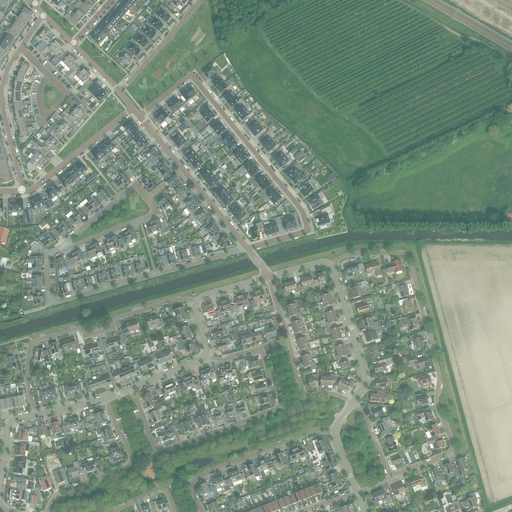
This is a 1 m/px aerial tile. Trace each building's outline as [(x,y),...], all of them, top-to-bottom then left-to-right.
[(79,0),(78,0),(76,3),(88,13),(93,6),(87,0),(84,4),(79,0)] [(129,10),(132,6),(126,0),(124,0),(124,1),(123,0),(121,3),(122,3),(129,10)] [(88,13),(76,3),(74,6),(78,10),(75,14),(82,19),(88,13)] [(122,3),(118,8),(125,14),(129,10),(122,3)] [(157,14),(167,23),(169,20),(168,20),(171,17),(167,15),(168,14),(165,13),(164,12),(167,9),(162,5),(159,8),(161,9),(157,14)] [(25,8),(22,12),(31,18),(34,14),(32,12),(25,8)] [(115,9),(113,11),(114,12),(121,18),(125,14),(118,8),(116,10),(115,9)] [(31,18),(22,12),(19,17),(28,23),(31,18)] [(114,12),(110,16),(117,23),(121,18),(114,12)] [(67,13),(64,16),(75,26),(82,19),(75,14),(72,17),(67,13)] [(153,18),(149,22),(159,31),(162,29),(161,28),(163,26),(160,23),(158,21),(157,20),(159,18),(154,13),(152,16),(153,18)] [(106,21),(113,27),(117,23),(110,16),(109,18),(108,17),(106,20),(106,21)] [(19,17),(16,21),(25,27),(28,23),(19,17)] [(16,21),(13,25),(22,31),(25,27),(16,21)] [(106,21),(103,25),(110,31),(113,27),(106,21)] [(143,32),(152,40),(154,37),(154,36),(156,34),(153,31),(150,29),(150,30),(149,29),(152,26),(147,22),(144,24),(147,27),(143,32)] [(13,25),(10,30),(19,36),(22,31),(13,25)] [(106,35),(110,31),(103,25),(101,27),(100,26),(98,28),(99,29),(107,36),(106,35)] [(38,51),(50,39),(46,35),(48,33),(47,32),(48,31),(45,29),(43,30),(44,31),(37,37),(42,42),(36,48),(38,51)] [(96,32),(95,33),(103,41),(107,36),(99,29),(96,32)] [(6,33),(16,40),(19,36),(10,30),(7,34),(6,33)] [(134,39),(144,48),(147,46),(146,45),(148,43),(145,40),(143,38),(142,37),(144,35),(139,30),(137,33),(139,35),(134,39)] [(3,37),(13,44),(16,40),(6,33),(3,37)] [(103,41),(95,33),(94,34),(93,35),(90,37),(99,45),(103,41)] [(1,42),(10,48),(13,44),(3,37),(3,38),(4,38),(1,42)] [(54,43),(50,39),(38,51),(40,49),(42,51),(42,52),(47,47),(52,51),(60,43),(57,41),(57,42),(56,41),(54,43)] [(128,49),(137,57),(139,54),(139,53),(141,51),(138,48),(136,46),(135,46),(134,46),(137,43),(132,39),(129,41),(132,44),(128,49)] [(0,44),(0,47),(7,53),(10,48),(1,42),(0,44)] [(62,46),(60,43),(52,51),(56,56),(51,61),(54,63),(64,53),(60,49),(62,47),(62,46)] [(133,56),(124,47),(120,52),(123,55),(120,58),(122,60),(122,61),(122,62),(122,63),(123,63),(124,64),(125,63),(126,63),(129,65),(131,63),(131,62),(133,60),(131,58),(133,56)] [(68,57),(64,53),(54,63),(56,66),(61,61),(66,66),(74,57),(71,55),(71,56),(70,55),(68,57)] [(76,60),(74,57),(66,66),(70,70),(65,75),(68,77),(78,67),(75,63),(76,61),(76,60)] [(25,75),(30,67),(23,63),(21,66),(22,67),(19,72),(25,75)] [(215,70),(212,66),(203,74),(205,76),(206,76),(208,79),(211,77),(213,79),(222,72),(218,67),(215,70)] [(82,71),(78,67),(68,77),(70,80),(75,75),(80,80),(88,72),(86,69),(85,70),(84,69),(82,71)] [(23,84),(25,75),(19,72),(17,78),(16,78),(15,81),(15,82),(23,84)] [(91,74),(88,72),(80,80),(84,84),(78,91),(81,93),(93,81),(89,78),(91,76),(90,75),(91,74)] [(217,89),(224,83),(225,82),(222,78),(223,77),(221,74),(216,78),(218,80),(213,85),(217,89)] [(63,84),(73,95),(77,91),(68,80),(63,84)] [(93,81),(85,89),(93,97),(94,98),(97,94),(95,92),(100,87),(95,83),(95,84),(93,81)] [(21,92),(23,84),(15,82),(14,85),(15,85),(13,92),(21,92)] [(225,82),(217,89),(220,93),(225,89),(227,92),(232,88),(234,87),(231,84),(228,86),(225,82)] [(185,91),(192,99),(197,95),(193,92),(195,90),(192,86),(190,88),(190,87),(185,91)] [(93,97),(98,102),(101,99),(102,100),(105,97),(104,96),(106,94),(100,87),(95,92),(97,94),(94,98),(93,97)] [(235,90),(232,88),(227,92),(229,94),(224,98),(228,103),(236,96),(233,92),(235,90)] [(188,103),(192,99),(185,91),(181,94),(188,103)] [(21,101),(21,92),(13,92),(14,98),(13,98),(13,102),(21,101)] [(84,100),(89,105),(93,100),(88,95),(84,100)] [(239,100),(236,96),(228,103),(231,107),(236,103),(238,105),(243,101),(241,98),(239,100)] [(76,98),(73,101),(78,106),(74,111),(83,118),(85,116),(84,115),(85,114),(83,112),(86,108),(87,108),(76,98)] [(172,102),(179,110),(183,107),(176,98),(172,102)] [(63,100),(56,107),(59,109),(62,106),(63,107),(67,103),(63,100)] [(22,110),(21,101),(13,102),(13,106),(14,105),(15,111),(22,110)] [(246,104),(243,101),(238,105),(240,108),(235,112),(239,116),(247,109),(244,105),(246,104)] [(174,114),(179,110),(172,102),(167,105),(174,114)] [(199,111),(197,112),(203,119),(211,112),(208,108),(206,109),(204,107),(199,111)] [(163,109),(158,113),(165,121),(169,118),(171,120),(174,118),(170,113),(167,115),(163,109)] [(251,113),(247,109),(239,116),(242,120),(247,116),(250,119),(255,115),(252,112),(251,113)] [(24,119),(22,110),(15,111),(16,117),(15,118),(16,121),(24,119)] [(65,111),(62,113),(73,123),(77,119),(79,121),(79,120),(80,121),(83,118),(74,111),(70,115),(65,111)] [(211,112),(203,119),(206,123),(215,116),(211,112)] [(62,113),(60,116),(65,121),(61,126),(69,133),(72,131),(71,130),(72,129),(70,127),(73,123),(62,113)] [(161,125),(165,121),(158,113),(154,117),(153,118),(156,122),(157,121),(161,125)] [(255,116),(250,120),(252,122),(246,127),(249,130),(249,129),(251,131),(260,124),(256,119),(258,118),(255,116)] [(17,125),(18,124),(19,130),(27,128),(27,127),(26,128),(24,119),(16,121),(17,125)] [(122,126),(126,131),(133,125),(132,123),(133,122),(130,120),(128,122),(124,125),(122,126)] [(210,128),(214,132),(222,126),(219,121),(210,128)] [(260,124),(251,131),(253,134),(252,134),(254,137),(260,132),(262,135),(267,130),(265,128),(264,129),(260,124)] [(133,125),(126,131),(129,135),(137,129),(133,125)] [(51,126),(49,128),(60,138),(64,134),(66,136),(66,135),(67,136),(69,133),(61,126),(57,130),(51,126)] [(222,126),(214,132),(217,137),(226,130),(222,126)] [(21,139),(30,137),(27,128),(19,130),(21,135),(19,135),(20,135),(21,139)] [(49,128),(46,131),(52,136),(48,140),(56,148),(59,145),(58,145),(58,144),(56,142),(60,138),(49,128)] [(137,129),(129,135),(133,139),(140,133),(137,129)] [(263,135),(265,138),(259,143),(261,145),(262,145),(264,147),(273,140),(269,135),(270,134),(268,131),(263,135)] [(132,140),(135,144),(144,137),(140,133),(133,139),(132,140)] [(179,133),(170,140),(173,142),(175,144),(182,138),(179,133)] [(221,142),(225,146),(233,139),(230,135),(224,140),(222,137),(217,141),(219,144),(221,142)] [(144,137),(135,144),(139,149),(136,151),(138,154),(144,149),(142,146),(148,141),(146,139),(145,139),(144,137)] [(182,138),(175,144),(177,146),(176,146),(178,149),(186,142),(182,138)] [(107,142),(105,144),(111,151),(116,147),(118,145),(114,140),(111,142),(109,139),(106,141),(107,142)] [(233,139),(225,146),(229,150),(226,153),(228,155),(233,151),(231,148),(237,144),(233,139)] [(32,140),(29,142),(38,151),(34,155),(43,163),(45,160),(44,160),(45,159),(43,157),(47,153),(36,143),(32,140)] [(36,143),(47,153),(50,149),(52,151),(53,150),(54,151),(56,148),(48,140),(43,145),(38,141),(36,143)] [(273,140),(264,147),(266,149),(265,150),(267,152),(273,148),(275,150),(280,146),(278,143),(277,144),(273,140)] [(105,144),(101,147),(107,154),(111,151),(105,144)] [(101,147),(97,150),(104,159),(103,158),(107,154),(101,147)] [(275,160),(277,163),(286,155),(282,151),(283,150),(281,147),(276,151),(278,154),(272,158),(274,161),(275,160)] [(147,160),(148,159),(156,152),(155,150),(154,150),(153,148),(148,152),(146,150),(140,155),(143,159),(145,158),(147,160)] [(196,154),(192,149),(184,156),(186,159),(187,158),(188,160),(196,154)] [(233,151),(228,155),(230,158),(233,156),(236,160),(235,161),(244,153),(241,149),(235,153),(233,151)] [(94,151),(91,153),(96,159),(93,161),(97,166),(100,163),(99,162),(104,159),(97,150),(95,152),(94,151)] [(148,170),(150,168),(157,163),(155,161),(159,157),(158,155),(158,154),(156,152),(148,159),(147,160),(149,163),(146,166),(148,170)] [(244,153),(235,161),(238,165),(248,157),(244,153)] [(199,158),(196,154),(188,160),(190,162),(189,163),(191,165),(199,158)] [(41,166),(43,163),(34,155),(26,165),(28,174),(37,164),(39,166),(40,165),(41,166)] [(290,160),(286,155),(277,163),(279,165),(278,166),(280,168),(286,163),(288,166),(293,162),(291,159),(290,160)] [(203,163),(199,158),(191,165),(192,165),(193,166),(193,167),(195,170),(203,163)] [(157,163),(150,168),(153,173),(157,170),(159,173),(168,166),(167,165),(168,165),(166,163),(164,161),(159,165),(157,163)] [(77,167),(83,174),(87,170),(81,162),(78,164),(79,165),(77,167)] [(244,165),(236,171),(238,174),(243,170),(246,174),(256,167),(252,162),(246,167),(244,165)] [(299,167),(296,162),(291,167),(293,169),(289,172),(290,172),(286,174),(288,176),(287,177),(290,180),(299,172),(296,169),(299,167)] [(164,180),(174,173),(172,170),(172,171),(168,166),(159,173),(165,180),(164,180)] [(79,177),(83,174),(77,167),(73,170),(79,179),(80,178),(79,177)] [(256,167),(246,174),(246,175),(247,174),(251,177),(248,179),(250,182),(255,178),(253,176),(259,171),(256,167)] [(211,173),(207,168),(199,175),(201,177),(202,177),(203,179),(211,173)] [(68,173),(75,182),(79,179),(73,170),(68,173)] [(118,172),(117,174),(125,184),(126,183),(127,184),(128,183),(129,182),(129,181),(130,180),(128,178),(130,176),(126,171),(124,173),(123,171),(120,174),(118,172)] [(75,182),(68,173),(64,177),(71,185),(75,182)] [(170,187),(179,179),(176,175),(174,173),(164,180),(166,183),(170,187)] [(214,177),(211,173),(203,179),(205,181),(204,181),(206,184),(214,177)] [(290,180),(295,185),(301,179),(303,182),(308,178),(305,173),(302,176),(299,173),(290,180)] [(120,188),(125,184),(117,174),(115,175),(116,177),(113,180),(114,181),(111,183),(115,188),(118,186),(120,188)] [(255,178),(250,182),(256,189),(258,187),(267,180),(263,176),(257,181),(255,178)] [(67,189),(71,185),(64,177),(62,178),(59,180),(67,189)] [(144,185),(149,190),(150,189),(153,187),(152,187),(154,186),(147,178),(144,181),(142,177),(139,179),(144,185)] [(218,182),(214,177),(206,184),(207,183),(209,185),(208,186),(210,188),(218,182)] [(170,187),(176,194),(185,187),(181,182),(179,179),(170,187)] [(307,186),(300,191),(302,194),(301,195),(304,197),(315,188),(311,183),(313,182),(311,179),(304,184),(307,186)] [(267,180),(258,187),(262,191),(259,194),(261,196),(266,192),(264,189),(270,185),(267,180)] [(52,187),(50,188),(56,196),(60,192),(63,196),(66,193),(62,188),(59,190),(54,184),(51,186),(52,187)] [(226,191),(220,184),(215,188),(217,191),(214,193),(216,196),(217,195),(219,197),(226,191)] [(99,193),(97,195),(101,200),(103,198),(105,200),(107,199),(108,199),(109,199),(109,198),(109,197),(110,196),(105,190),(105,189),(104,187),(101,189),(102,191),(100,193),(99,193)] [(177,198),(180,202),(185,198),(183,196),(189,192),(187,189),(186,187),(185,187),(176,194),(178,197),(177,198)] [(51,200),(56,196),(50,188),(48,190),(47,189),(45,191),(51,200)] [(266,192),(261,196),(264,199),(266,197),(269,201),(278,194),(274,189),(268,194),(266,192)] [(226,191),(219,197),(220,199),(219,200),(221,202),(230,196),(226,191)] [(312,201),(310,203),(312,206),(311,207),(313,209),(322,203),(320,199),(324,197),(320,192),(310,199),(312,201)] [(278,194),(269,201),(275,207),(280,203),(278,201),(281,198),(278,194)] [(91,197),(89,199),(96,208),(97,207),(98,207),(99,207),(100,206),(100,205),(101,204),(99,202),(101,200),(97,195),(95,197),(92,199),(91,197)] [(47,201),(43,203),(40,196),(37,198),(35,199),(40,209),(45,207),(47,210),(51,208),(47,201)] [(77,208),(87,198),(85,196),(75,205),(77,208)] [(161,206),(164,210),(170,206),(162,196),(161,197),(158,199),(159,199),(157,200),(162,206),(161,206)] [(230,196),(221,202),(222,202),(224,203),(223,204),(225,207),(233,200),(230,196)] [(186,205),(188,207),(196,201),(194,198),(194,199),(192,197),(187,201),(185,198),(180,202),(184,207),(186,205)] [(33,212),(40,209),(35,199),(33,200),(33,199),(30,201),(33,208),(28,209),(28,211),(30,218),(34,217),(33,212)] [(91,212),(96,208),(89,199),(87,200),(88,202),(85,205),(82,207),(86,212),(89,210),(91,212)] [(186,209),(191,215),(196,211),(194,209),(199,205),(197,203),(198,203),(196,201),(188,207),(186,209)] [(233,210),(230,212),(232,215),(233,215),(234,215),(234,216),(243,210),(237,203),(231,208),(233,210)] [(322,215),(315,217),(316,220),(317,223),(318,226),(321,225),(321,226),(326,225),(325,224),(329,222),(327,214),(332,213),(330,206),(321,210),(322,215)] [(76,209),(74,211),(81,220),(82,219),(83,219),(84,219),(85,219),(85,218),(85,217),(86,216),(84,214),(86,212),(82,207),(80,209),(77,211),(76,209)] [(195,223),(198,220),(207,214),(205,212),(204,212),(203,210),(198,214),(196,211),(191,215),(190,217),(193,221),(195,223)] [(243,210),(234,216),(235,217),(236,218),(235,219),(237,222),(240,219),(243,222),(249,217),(243,210)] [(70,217),(68,219),(72,224),(74,222),(76,224),(81,220),(74,211),(72,212),(74,214),(70,217)] [(293,228),(294,229),(297,228),(294,220),(298,219),(296,212),(290,214),(291,216),(287,217),(291,229),(293,228)] [(197,225),(200,230),(207,225),(205,222),(210,218),(208,216),(207,214),(198,220),(195,223),(197,225)] [(279,224),(282,223),(285,231),(288,230),(288,229),(291,229),(287,217),(284,219),(283,216),(278,217),(279,224)] [(276,234),(279,233),(276,225),(279,224),(278,217),(272,219),(273,221),(269,223),(270,224),(272,234),(275,233),(276,234)] [(61,221),(59,223),(67,232),(67,231),(68,231),(69,231),(70,231),(70,230),(70,229),(71,228),(69,226),(72,224),(68,219),(65,221),(63,223),(61,221)] [(159,220),(153,222),(157,230),(157,232),(163,230),(164,233),(170,231),(168,228),(166,229),(164,223),(161,224),(159,220)] [(152,232),(157,230),(153,222),(147,224),(149,229),(146,230),(148,236),(153,234),(152,232)] [(267,236),(270,235),(270,234),(272,234),(270,224),(264,226),(263,222),(260,223),(261,229),(264,228),(267,236)] [(55,229),(53,231),(57,236),(59,234),(61,236),(67,232),(59,223),(58,224),(59,226),(55,229)] [(207,231),(209,234),(217,227),(215,225),(213,223),(209,227),(207,225),(200,230),(204,234),(207,231)] [(253,240),(257,239),(256,238),(259,237),(258,233),(258,231),(257,231),(257,230),(261,229),(260,223),(253,224),(254,227),(250,229),(253,240)] [(6,243),(10,229),(0,227),(0,241),(2,242),(6,243)] [(209,237),(213,242),(218,237),(217,238),(216,235),(220,232),(219,229),(217,227),(209,234),(211,236),(209,237)] [(175,229),(173,232),(177,237),(181,234),(177,228),(175,229)] [(134,230),(128,232),(131,240),(135,239),(135,241),(141,239),(139,233),(136,235),(134,230)] [(47,233),(45,235),(52,244),(53,243),(54,243),(55,243),(55,242),(55,241),(56,240),(55,238),(57,236),(53,231),(50,233),(51,233),(48,235),(47,233)] [(124,239),(121,240),(124,248),(129,246),(128,244),(132,242),(131,240),(128,232),(122,234),(124,239)] [(43,233),(36,239),(39,242),(38,243),(42,248),(45,246),(46,248),(52,244),(45,235),(43,233)] [(119,250),(124,248),(121,240),(118,242),(116,237),(110,239),(115,249),(118,248),(119,250)] [(220,240),(218,237),(213,242),(216,245),(218,246),(219,245),(221,248),(222,247),(222,248),(230,246),(229,242),(229,241),(227,239),(228,239),(226,237),(225,237),(220,240)] [(106,246),(103,247),(105,253),(110,251),(111,252),(115,251),(115,249),(110,239),(104,241),(106,246)] [(180,252),(181,257),(182,260),(188,259),(186,250),(184,251),(181,241),(177,242),(180,252)] [(191,246),(194,254),(194,257),(200,255),(198,246),(196,247),(194,241),(190,242),(191,246)] [(30,258),(30,261),(41,260),(41,259),(42,259),(42,258),(42,257),(42,256),(41,256),(41,254),(40,254),(40,252),(41,252),(40,250),(42,248),(38,243),(31,248),(32,255),(32,258),(30,258)] [(98,244),(93,246),(96,254),(97,256),(105,253),(103,247),(100,249),(98,244)] [(88,253),(85,254),(88,260),(97,256),(96,254),(93,246),(86,248),(88,253)] [(165,249),(167,255),(169,261),(169,264),(176,262),(173,254),(171,254),(169,248),(165,249)] [(166,262),(169,261),(167,255),(158,258),(155,249),(151,250),(155,262),(157,267),(163,266),(163,265),(167,264),(166,262)] [(83,262),(88,260),(85,254),(83,255),(81,251),(75,253),(79,261),(82,260),(83,262)] [(71,260),(68,261),(70,267),(75,265),(74,263),(79,261),(75,253),(69,255),(71,260)] [(132,258),(134,265),(136,270),(137,273),(143,271),(140,263),(138,263),(136,257),(132,258)] [(71,269),(70,267),(68,261),(65,263),(63,258),(57,260),(59,265),(59,268),(60,268),(61,268),(62,272),(65,270),(66,271),(71,269)] [(30,261),(28,261),(28,263),(32,263),(32,268),(32,271),(39,270),(39,267),(41,267),(41,260),(30,261)] [(393,264),(386,266),(388,272),(394,270),(395,272),(402,270),(399,260),(392,262),(393,264)] [(122,268),(123,274),(124,277),(130,275),(130,274),(134,273),(133,271),(136,270),(134,265),(125,267),(124,261),(120,262),(122,268)] [(377,261),(373,263),(373,264),(365,266),(367,274),(375,272),(376,276),(381,275),(379,271),(380,271),(377,261)] [(356,263),(345,266),(347,274),(348,276),(349,276),(352,276),(353,274),(352,272),(358,271),(358,270),(360,270),(362,276),(365,275),(363,269),(361,263),(357,265),(356,263)] [(109,272),(111,277),(112,280),(118,278),(115,270),(113,270),(111,264),(107,265),(109,272)] [(97,275),(98,281),(99,284),(105,282),(103,273),(100,274),(99,268),(95,269),(97,275)] [(30,278),(31,280),(42,279),(42,278),(43,278),(43,277),(43,276),(42,275),(42,273),(39,273),(39,270),(32,271),(30,271),(30,273),(29,273),(29,277),(30,277),(30,278)] [(82,272),(84,279),(86,284),(87,287),(93,286),(92,285),(90,277),(88,277),(86,271),(82,272)] [(318,279),(316,280),(318,286),(323,284),(322,282),(325,281),(324,276),(324,274),(323,274),(323,273),(317,274),(318,279)] [(72,282),(73,288),(74,291),(80,289),(80,288),(84,287),(83,285),(86,284),(84,279),(75,281),(74,275),(70,276),(72,282)] [(390,285),(392,285),(395,284),(400,283),(399,278),(393,280),(392,275),(388,277),(390,285)] [(311,276),(306,277),(309,286),(311,285),(312,288),(318,286),(316,280),(313,281),(311,276)] [(302,284),(299,285),(301,291),(306,289),(305,287),(309,286),(306,277),(300,279),(302,284)] [(62,294),(68,293),(65,284),(63,285),(62,278),(59,278),(59,289),(60,289),(62,294)] [(33,287),(33,290),(39,289),(39,286),(42,286),(42,279),(31,280),(31,282),(33,282),(33,287)] [(295,292),(301,291),(299,285),(296,286),(295,281),(289,282),(292,291),(294,290),(295,292)] [(355,287),(351,288),(352,291),(353,293),(354,298),(362,296),(360,289),(367,287),(366,281),(354,284),(355,287)] [(282,290),(284,296),(289,294),(289,292),(292,291),(289,282),(283,284),(285,289),(282,290)] [(401,297),(408,295),(407,288),(406,285),(402,286),(401,283),(400,283),(395,284),(397,294),(400,293),(401,297)] [(39,289),(33,290),(33,295),(33,301),(34,301),(35,305),(42,302),(42,300),(43,300),(43,299),(44,298),(44,297),(43,296),(42,296),(42,294),(42,293),(39,294),(39,289)] [(263,290),(257,291),(260,302),(263,301),(264,301),(265,304),(267,303),(263,290)] [(254,301),(251,301),(253,308),(253,309),(256,308),(256,307),(257,306),(257,303),(258,303),(260,302),(257,291),(252,293),(254,301)] [(322,302),(331,299),(329,294),(324,295),(323,292),(317,294),(319,299),(321,299),(322,302)] [(246,295),(240,296),(243,307),(246,306),(247,306),(249,314),(254,312),(253,309),(253,308),(251,301),(248,302),(246,295)] [(237,305),(234,306),(236,312),(236,314),(241,312),(240,308),(241,307),(243,307),(240,296),(235,298),(237,305)] [(364,304),(356,306),(358,313),(369,310),(367,303),(372,302),(371,298),(363,300),(364,304)] [(406,313),(413,311),(412,307),(410,301),(408,301),(407,298),(398,301),(400,306),(403,305),(406,313)] [(322,311),(328,309),(327,306),(332,305),(331,299),(322,302),(323,305),(321,305),(322,311)] [(231,314),(236,312),(234,306),(231,307),(229,300),(223,301),(226,312),(229,311),(230,311),(231,314)] [(288,312),(297,309),(296,306),(298,305),(297,300),(291,302),(292,304),(287,306),(288,312)] [(220,310),(217,311),(219,317),(223,316),(223,313),(224,312),(226,312),(223,301),(218,303),(220,310)] [(214,319),(219,317),(217,311),(214,312),(212,305),(206,306),(209,316),(212,316),(213,316),(214,319)] [(176,316),(185,313),(183,307),(171,311),(172,313),(175,312),(176,316)] [(296,319),(302,317),(300,311),(298,312),(297,309),(288,312),(290,317),(295,316),(296,319)] [(327,319),(336,316),(334,311),(329,312),(328,309),(322,311),(324,316),(326,316),(327,319)] [(175,326),(181,325),(180,322),(186,320),(185,313),(176,316),(177,320),(174,321),(175,326)] [(157,328),(164,326),(162,318),(158,319),(157,315),(151,317),(150,316),(146,318),(149,327),(157,325),(157,328)] [(327,328),(333,326),(332,323),(337,322),(336,316),(327,319),(328,322),(326,322),(327,328)] [(404,321),(402,321),(403,326),(408,324),(410,330),(418,328),(415,318),(411,319),(410,316),(403,318),(404,321)] [(293,328),(302,326),(301,323),(303,322),(302,317),(296,319),(297,321),(292,323),(293,328)] [(367,326),(368,330),(381,326),(379,321),(374,323),(372,317),(360,320),(363,328),(367,326)] [(128,333),(139,330),(136,320),(125,323),(126,325),(122,326),(124,335),(129,333),(128,333)] [(182,334),(190,332),(188,326),(182,328),(181,325),(175,326),(177,332),(180,331),(182,334)] [(218,330),(213,331),(215,338),(227,334),(225,325),(219,326),(219,329),(218,330)] [(300,332),(301,335),(307,334),(305,328),(303,329),(302,326),(293,328),(295,334),(300,332)] [(331,333),(332,335),(341,333),(339,327),(334,329),(333,326),(327,328),(329,333),(331,333)] [(381,326),(368,330),(369,333),(365,335),(367,342),(378,339),(376,333),(382,331),(381,326)] [(192,338),(190,332),(182,334),(183,338),(179,339),(181,345),(186,343),(185,340),(192,338)] [(242,345),(247,344),(244,332),(239,334),(242,345)] [(332,344),(338,343),(337,340),(342,339),(341,333),(332,335),(333,338),(330,339),(332,344)] [(120,338),(113,339),(117,352),(121,351),(119,346),(125,344),(122,334),(119,335),(120,338)] [(308,339),(307,334),(301,335),(302,338),(296,339),(298,345),(307,343),(306,340),(308,339)] [(416,350),(423,348),(421,341),(422,341),(421,337),(419,338),(418,334),(409,336),(411,342),(413,341),(416,350)] [(227,349),(226,342),(229,341),(229,338),(222,340),(223,343),(217,345),(219,351),(227,349)] [(77,350),(80,349),(78,344),(75,345),(74,339),(70,340),(70,339),(62,341),(64,350),(76,347),(77,350)] [(112,353),(117,352),(113,339),(106,341),(106,339),(102,340),(105,350),(111,348),(112,353)] [(97,344),(90,346),(94,359),(98,357),(97,352),(103,350),(100,340),(96,341),(97,344)] [(60,358),(63,357),(61,348),(58,349),(56,343),(50,344),(53,354),(57,353),(58,356),(59,356),(60,358)] [(187,346),(186,343),(181,345),(182,350),(186,349),(187,353),(195,351),(194,344),(187,346)] [(306,352),(311,350),(310,345),(308,346),(307,343),(298,345),(300,351),(305,349),(306,352)] [(337,352),(345,350),(344,344),(339,346),(338,343),(332,344),(334,350),(336,349),(337,352)] [(371,359),(379,356),(383,355),(384,354),(384,352),(382,351),(378,352),(376,344),(368,346),(371,359)] [(90,360),(94,359),(90,346),(84,348),(83,345),(80,346),(82,356),(88,354),(90,360)] [(166,352),(163,353),(166,362),(172,359),(169,353),(172,352),(170,346),(165,349),(166,352)] [(41,349),(36,348),(34,360),(40,361),(41,358),(45,359),(46,363),(50,362),(47,350),(42,351),(43,351),(43,350),(43,349),(42,349),(42,348),(42,349),(41,349)] [(303,362),(312,359),(311,356),(313,356),(311,350),(306,352),(306,355),(301,356),(303,362)] [(337,361),(343,360),(342,357),(347,355),(345,350),(337,352),(337,355),(335,356),(337,361)] [(160,364),(166,362),(163,353),(159,355),(158,352),(152,354),(155,359),(157,358),(160,364)] [(9,370),(17,367),(14,356),(9,357),(8,354),(1,356),(3,362),(7,361),(9,370)] [(152,360),(155,359),(152,354),(147,356),(148,359),(145,361),(148,369),(154,366),(152,360)] [(415,356),(408,358),(410,366),(416,364),(417,369),(420,368),(421,367),(428,365),(426,358),(419,360),(419,359),(416,360),(415,356)] [(373,366),(376,373),(386,370),(386,367),(393,364),(391,358),(379,361),(380,364),(373,366)] [(135,361),(136,364),(137,366),(140,365),(142,371),(148,369),(145,361),(141,362),(140,359),(135,361)] [(251,369),(260,367),(258,360),(252,362),(252,359),(245,361),(247,367),(245,367),(246,370),(251,369)] [(313,362),(312,359),(303,362),(305,368),(310,366),(310,369),(316,367),(315,362),(313,362)] [(343,362),(343,360),(337,361),(338,367),(341,366),(342,369),(350,367),(349,361),(343,362)] [(138,371),(137,366),(136,364),(128,367),(131,376),(137,374),(136,372),(138,371)] [(225,366),(227,375),(229,381),(231,380),(231,377),(236,376),(235,369),(232,370),(230,365),(225,366)] [(225,376),(227,375),(225,366),(220,368),(221,373),(218,374),(220,380),(226,379),(225,376)] [(126,378),(131,376),(128,367),(122,369),(126,378)] [(210,368),(205,370),(208,379),(211,378),(212,380),(217,378),(214,372),(212,373),(210,368)] [(112,369),(111,369),(111,372),(112,373),(116,382),(121,380),(117,371),(115,372),(113,369),(112,369)] [(121,380),(126,378),(122,369),(117,371),(121,380)] [(210,382),(208,379),(205,370),(200,372),(202,377),(199,378),(201,385),(207,383),(210,382)] [(257,380),(263,379),(261,372),(256,374),(255,371),(248,373),(250,379),(253,378),(254,381),(257,380)] [(318,380),(317,374),(310,376),(310,378),(307,379),(309,385),(308,385),(309,387),(310,387),(310,388),(316,386),(314,381),(318,380)] [(321,385),(326,386),(327,377),(324,376),(324,374),(317,374),(318,380),(321,380),(321,385)] [(332,380),(336,380),(337,375),(330,374),(330,377),(327,377),(326,386),(332,386),(332,380)] [(100,375),(98,376),(99,378),(102,387),(107,386),(104,376),(101,377),(100,375)] [(109,375),(104,376),(107,386),(112,384),(109,375)] [(187,377),(191,387),(194,385),(195,389),(196,388),(197,391),(201,389),(200,387),(197,379),(194,380),(192,375),(187,377)] [(343,389),(346,381),(343,380),(344,378),(337,375),(336,380),(339,382),(337,387),(343,389)] [(422,387),(431,384),(429,377),(425,378),(424,375),(417,377),(418,382),(420,381),(422,387)] [(102,387),(99,378),(98,376),(92,377),(93,380),(96,389),(102,387)] [(388,376),(379,377),(380,380),(376,380),(376,388),(389,387),(388,382),(387,383),(387,379),(388,379),(388,376)] [(183,382),(180,384),(183,392),(186,391),(185,389),(191,387),(187,377),(181,380),(183,382)] [(91,391),(96,389),(93,380),(85,383),(87,390),(90,389),(91,391)] [(349,382),(346,381),(343,389),(348,392),(350,387),(353,388),(355,382),(350,380),(349,382)] [(76,385),(73,386),(74,396),(82,394),(81,389),(84,388),(82,382),(76,383),(76,385)] [(174,383),(169,385),(172,394),(176,393),(177,395),(178,395),(182,394),(179,387),(176,388),(174,383)] [(257,393),(266,391),(265,384),(259,386),(258,383),(255,384),(252,385),(253,391),(256,390),(257,393)] [(67,397),(74,396),(73,386),(69,387),(68,385),(62,386),(63,392),(66,392),(67,397)] [(169,395),(172,394),(169,385),(163,387),(164,390),(162,391),(166,400),(170,399),(170,398),(169,395)] [(51,390),(48,391),(49,401),(57,399),(56,394),(59,393),(57,387),(51,388),(51,390)] [(42,402),(49,401),(48,391),(44,392),(43,390),(37,391),(38,397),(41,397),(42,402)] [(384,403),(385,392),(377,391),(377,395),(371,394),(370,402),(379,403),(379,402),(384,403)] [(144,403),(153,400),(151,395),(150,393),(143,396),(144,398),(142,398),(144,403)] [(417,401),(418,406),(429,404),(428,400),(427,396),(424,396),(425,397),(423,397),(422,394),(413,395),(415,402),(417,401)] [(261,405),(270,403),(268,397),(262,398),(262,395),(254,397),(256,403),(260,402),(261,405)] [(245,407),(247,406),(245,399),(240,401),(241,404),(237,405),(241,414),(246,412),(245,407)] [(155,408),(161,406),(166,404),(164,401),(155,404),(153,400),(144,403),(147,408),(154,405),(155,408)] [(233,410),(236,409),(233,403),(228,405),(229,408),(226,409),(229,418),(235,416),(233,410)] [(151,419),(160,415),(158,410),(162,409),(161,406),(155,408),(156,411),(149,414),(151,419)] [(371,410),(375,418),(384,414),(381,406),(378,408),(377,406),(373,407),(374,409),(371,410)] [(221,415),(224,413),(222,407),(216,409),(217,412),(214,413),(217,422),(223,420),(221,415)] [(424,413),(423,410),(416,413),(419,420),(425,418),(426,421),(434,418),(431,411),(427,413),(427,412),(424,413)] [(96,420),(106,416),(104,411),(95,415),(94,414),(91,415),(93,418),(94,417),(95,417),(96,420)] [(204,415),(201,416),(204,426),(207,425),(207,426),(210,425),(208,418),(211,417),(208,411),(204,412),(204,415)] [(162,420),(160,415),(151,419),(153,424),(160,421),(161,423),(167,421),(166,418),(162,420)] [(202,426),(204,426),(201,416),(198,417),(196,415),(192,417),(194,423),(197,422),(199,429),(203,427),(202,426)] [(108,421),(106,416),(96,420),(97,422),(96,423),(94,424),(96,429),(102,427),(101,424),(108,421)] [(187,421),(183,422),(187,432),(189,431),(189,432),(193,431),(190,424),(193,423),(191,417),(186,419),(187,421)] [(386,422),(389,420),(388,417),(380,420),(381,423),(378,424),(382,436),(390,433),(386,422)] [(78,418),(72,419),(74,428),(77,428),(78,431),(84,430),(82,422),(79,423),(78,418)] [(67,425),(64,426),(66,434),(72,433),(71,431),(75,431),(74,428),(72,419),(66,420),(67,425)] [(58,422),(51,423),(54,434),(53,434),(53,437),(53,439),(58,438),(65,437),(63,426),(59,427),(58,422)] [(185,433),(187,432),(183,422),(180,424),(179,422),(174,423),(177,429),(179,428),(182,435),(185,434),(185,433)] [(46,437),(51,436),(50,430),(47,431),(45,424),(39,426),(41,436),(45,435),(46,437)] [(433,437),(440,434),(436,424),(426,428),(427,432),(429,431),(432,437),(433,437)] [(169,429),(166,430),(169,440),(174,438),(173,433),(175,432),(173,425),(168,427),(169,429)] [(37,433),(36,426),(33,427),(33,429),(30,429),(29,430),(20,429),(19,435),(29,436),(29,433),(34,433),(37,433)] [(103,437),(113,433),(111,428),(103,431),(102,428),(96,431),(98,435),(101,434),(102,435),(103,437)] [(164,442),(169,440),(166,430),(163,432),(161,429),(157,431),(159,438),(160,441),(163,440),(164,442)] [(113,433),(103,437),(101,438),(102,442),(101,442),(103,447),(109,444),(108,441),(115,438),(113,433)] [(389,452),(397,448),(395,442),(394,442),(393,440),(395,439),(394,436),(386,439),(388,445),(386,445),(389,452)] [(429,442),(428,442),(431,448),(432,448),(433,448),(435,450),(445,446),(442,440),(437,442),(436,439),(434,440),(429,442)] [(316,449),(326,445),(323,440),(315,443),(313,444),(316,449)] [(17,446),(16,455),(24,456),(25,451),(29,451),(30,445),(28,445),(21,443),(20,446),(17,446)] [(111,455),(120,451),(117,444),(108,448),(111,455)] [(318,458),(324,455),(323,453),(328,451),(326,445),(316,449),(318,455),(317,455),(318,458)] [(298,448),(295,449),(299,459),(307,455),(305,450),(301,451),(300,448),(298,448)] [(290,462),(299,459),(295,449),(292,450),(292,451),(290,451),(292,455),(288,456),(290,462)] [(123,458),(120,451),(111,455),(114,462),(123,458)] [(399,456),(391,459),(394,465),(395,465),(396,467),(407,463),(405,458),(406,458),(406,457),(403,451),(397,453),(399,456)] [(278,462),(275,463),(277,469),(283,466),(282,463),(288,461),(286,456),(284,453),(281,453),(275,455),(278,462)] [(322,460),(324,465),(332,462),(330,456),(325,458),(324,455),(318,458),(319,461),(322,460)] [(87,460),(88,462),(91,472),(96,471),(94,464),(97,463),(95,457),(92,458),(87,460)] [(465,460),(467,460),(466,457),(457,460),(459,466),(456,468),(459,475),(465,473),(463,470),(468,468),(465,460)] [(273,470),(277,469),(275,463),(272,464),(269,458),(264,460),(268,469),(272,467),(273,470)] [(15,461),(13,473),(22,474),(23,468),(25,468),(27,459),(23,459),(23,462),(15,461)] [(79,462),(80,468),(83,467),(86,474),(91,472),(88,462),(87,460),(82,461),(79,462)] [(261,468),(259,469),(261,475),(265,474),(263,471),(268,469),(264,460),(259,462),(261,468)] [(81,470),(80,468),(79,462),(78,461),(73,463),(74,467),(68,469),(69,474),(71,473),(72,478),(79,476),(78,471),(81,470)] [(324,474),(331,472),(329,469),(334,467),(332,462),(324,465),(326,470),(323,471),(324,474)] [(450,463),(444,465),(447,474),(453,472),(456,478),(459,477),(455,468),(452,469),(450,463)] [(255,478),(257,477),(261,475),(259,469),(256,470),(253,464),(247,467),(245,469),(245,468),(244,468),(248,477),(254,475),(255,478)] [(66,476),(63,468),(60,469),(60,470),(57,472),(57,471),(53,472),(57,484),(65,481),(63,477),(66,476)] [(437,468),(431,471),(434,479),(435,482),(438,481),(441,480),(442,482),(445,481),(442,473),(439,474),(437,468)] [(233,472),(237,481),(241,480),(242,483),(246,481),(244,475),(241,476),(238,470),(233,472)] [(228,482),(230,487),(234,486),(233,483),(237,481),(233,472),(228,474),(231,480),(228,482)] [(330,481),(339,478),(337,473),(332,475),(331,472),(324,474),(327,480),(329,479),(330,481)] [(53,483),(50,475),(47,477),(47,478),(43,480),(44,480),(40,482),(44,491),(51,488),(50,484),(53,483)] [(419,475),(408,480),(412,488),(420,484),(421,487),(426,486),(423,478),(420,479),(419,475)] [(222,476),(217,479),(221,488),(224,487),(226,491),(231,489),(230,487),(228,482),(225,483),(222,476)] [(341,483),(339,478),(330,481),(331,484),(328,486),(330,491),(337,488),(336,485),(341,483)] [(215,487),(212,488),(214,494),(218,492),(217,490),(221,488),(217,479),(212,481),(215,487)] [(314,486),(317,494),(322,492),(319,484),(317,480),(315,481),(317,484),(314,486)] [(312,486),(308,488),(312,496),(317,494),(314,486),(312,482),(310,483),(312,486)] [(398,485),(392,487),(395,495),(405,491),(405,493),(409,491),(406,484),(403,485),(402,482),(398,484),(398,485)] [(202,490),(200,491),(201,495),(204,494),(204,495),(207,493),(208,498),(215,495),(214,494),(212,488),(209,489),(206,483),(200,485),(202,490)] [(22,485),(20,500),(27,501),(26,503),(30,504),(31,493),(25,492),(26,485),(22,484),(22,485)] [(303,490),(307,498),(312,496),(308,488),(307,484),(305,485),(306,489),(303,490)] [(13,499),(20,500),(22,485),(18,485),(17,491),(11,490),(9,501),(13,501),(13,499)] [(302,500),(307,498),(303,490),(302,486),(300,486),(301,491),(298,492),(302,500)] [(35,493),(31,493),(30,504),(40,505),(42,494),(39,488),(36,487),(35,493)] [(293,494),(297,503),(302,500),(298,492),(297,489),(295,489),(296,493),(293,494)] [(384,489),(378,492),(382,500),(382,503),(386,501),(387,504),(388,504),(393,502),(389,494),(386,496),(384,489)] [(291,505),(297,503),(293,494),(292,491),(290,491),(291,495),(288,496),(291,505)] [(378,502),(382,500),(378,492),(372,494),(375,500),(372,501),(375,508),(379,506),(379,505),(378,502)] [(286,497),(283,498),(286,507),(291,505),(288,496),(287,493),(285,493),(286,497)] [(469,506),(470,509),(477,506),(474,500),(477,499),(474,493),(469,495),(470,498),(466,499),(467,500),(463,502),(465,508),(469,506)] [(281,509),(286,507),(283,498),(282,495),(280,495),(281,499),(278,500),(281,509)] [(271,503),(274,511),(280,509),(276,501),(275,497),(273,498),(274,501),(271,503)] [(268,511),(272,511),(274,511),(271,503),(270,499),(268,500),(269,504),(266,505),(268,511)] [(157,501),(152,502),(155,511),(160,511),(160,510),(166,508),(163,500),(157,502),(157,501)] [(259,504),(262,511),(268,511),(266,505),(265,501),(259,504)] [(447,509),(446,509),(447,511),(459,511),(458,510),(461,509),(458,501),(451,503),(452,505),(447,507),(447,509)] [(155,511),(152,502),(151,503),(148,504),(148,505),(142,507),(143,511),(155,511)] [(208,505),(210,510),(218,507),(216,502),(208,505)]
